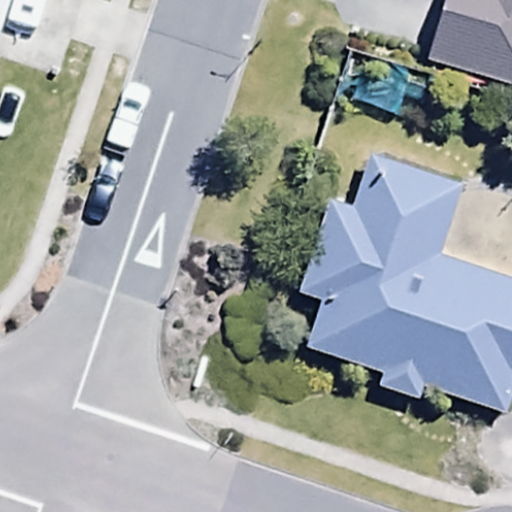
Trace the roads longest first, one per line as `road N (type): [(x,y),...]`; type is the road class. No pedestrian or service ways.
road 1 (residential): [(212,0),(64,452)]
road 2 (residential): [(64,452),(238,511)]
